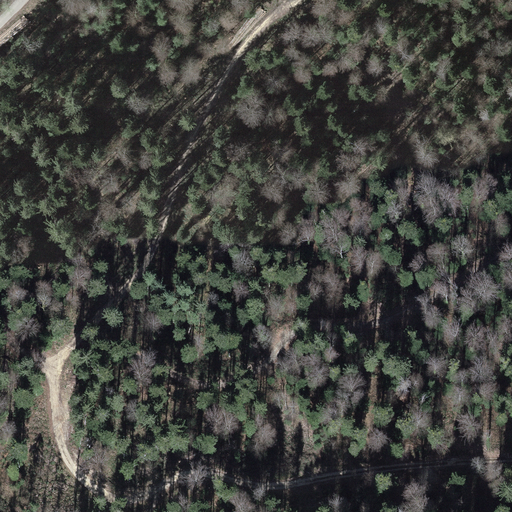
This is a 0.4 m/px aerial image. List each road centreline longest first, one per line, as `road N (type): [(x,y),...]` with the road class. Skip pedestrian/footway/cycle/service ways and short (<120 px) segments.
road 1 (track): [(294,0),(256,32),(224,77),(194,132),(154,247),(128,285),(51,362),(19,350),(0,324)]
road 2 (track): [(86,330),(193,383),(227,382),(265,363),(297,328),(401,311),(511,249)]
